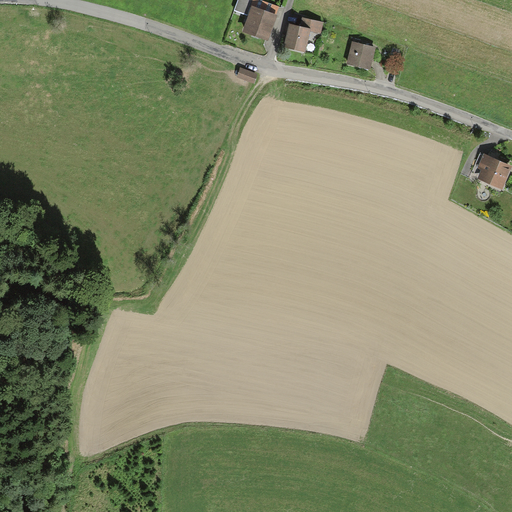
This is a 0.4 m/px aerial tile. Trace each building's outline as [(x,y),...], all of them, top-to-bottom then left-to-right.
[(243,32),(266,39),(275,9),(260,4),(261,0),(238,0),(236,11),(248,15),(243,32)] [(287,46),(304,50),(309,27),(319,29),(321,20),(310,18),(309,23),(293,19),(287,46)] [(347,63),(368,68),(373,46),(353,41),(347,63)] [(239,78),(252,81),(254,73),(241,69),(239,78)] [(481,179),(499,186),(509,162),(491,154),(481,179)]
